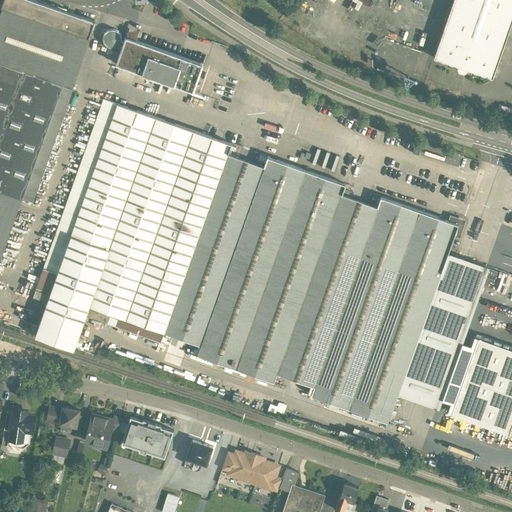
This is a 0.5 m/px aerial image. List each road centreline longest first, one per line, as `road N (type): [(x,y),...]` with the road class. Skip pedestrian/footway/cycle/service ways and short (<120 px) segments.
road 1 (residential): [(0,376),(156,403),(482,511)]
road 2 (secondary): [(213,13),(311,71),(511,141)]
